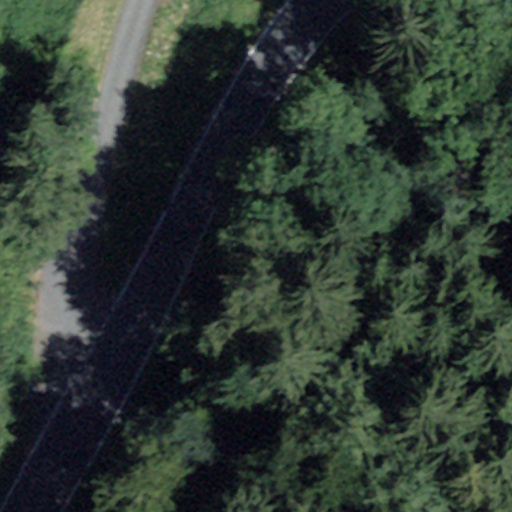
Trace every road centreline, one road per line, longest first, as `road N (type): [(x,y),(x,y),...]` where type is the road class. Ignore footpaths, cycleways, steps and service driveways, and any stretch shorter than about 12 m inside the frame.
road 1 (tertiary): [(329,0),(226,142),(191,233),(127,342)]
road 2 (residential): [(127,342),(94,335),(72,310),(93,189),(145,0)]
road 3 (tertiary): [(127,342),(41,511)]
